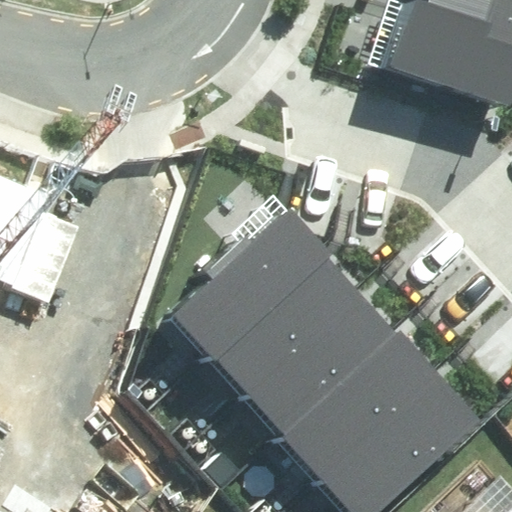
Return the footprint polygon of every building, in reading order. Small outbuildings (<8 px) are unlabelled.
[(511,3),(511,0),(394,0),(375,62),(493,99),(510,45),(500,42),(511,3)] [(264,210),(156,312),(200,358),(306,259),(308,256),(264,210)] [(231,391),(337,292),(306,259),(200,358),(231,391)] [(372,328),(337,292),(231,391),(265,427),(372,328)] [(265,427),(305,470),(415,368),(375,326),(372,328),(265,427)] [(305,470),(344,511),(353,511),(459,415),(415,368),(305,470)]
